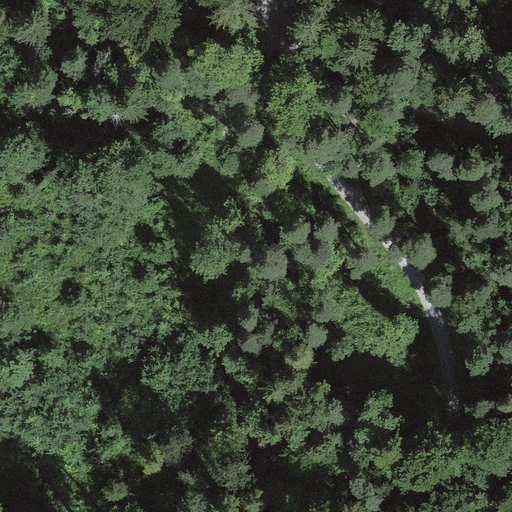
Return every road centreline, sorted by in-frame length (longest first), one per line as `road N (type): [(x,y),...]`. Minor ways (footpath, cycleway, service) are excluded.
road 1 (track): [(491,511),(453,438),(431,306),(251,79),(252,46),(272,25),(280,0)]
road 2 (track): [(272,25),(309,54),(458,121),(511,134)]
